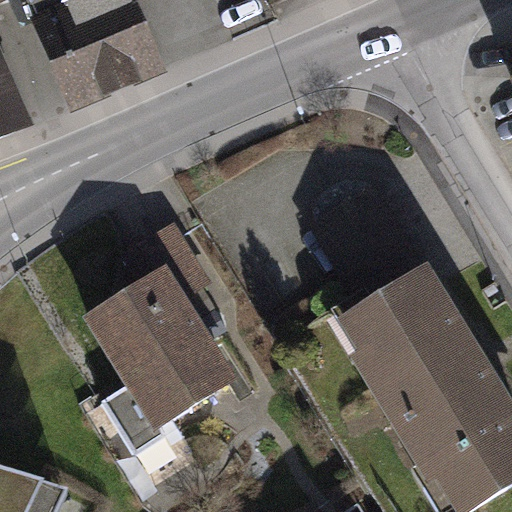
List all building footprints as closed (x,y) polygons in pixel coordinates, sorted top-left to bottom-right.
[(28,0),(74,106),(157,70),(127,0),(28,0)] [(0,137),(23,128),(0,74),(0,137)] [(468,511),(511,485),(511,424),(369,195),(317,226),(369,310),(353,319),(373,352),(360,360),(432,478),(441,473),(464,511),(468,511)] [(207,285),(172,229),(142,248),(160,278),(91,321),(132,386),(103,404),(136,456),(166,438),(159,427),(229,384),(179,303),(207,285)] [(32,511),(43,489),(0,476),(0,511),(32,511)]
